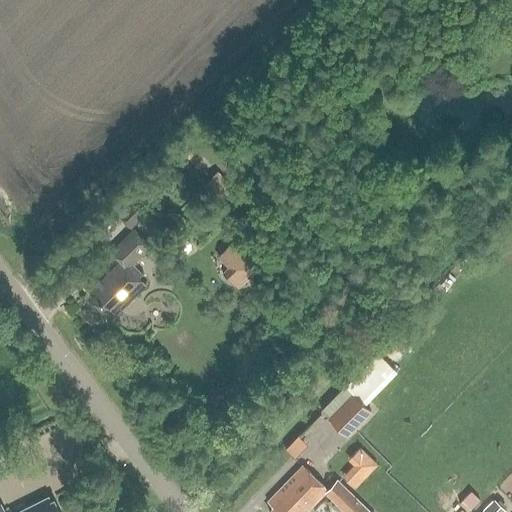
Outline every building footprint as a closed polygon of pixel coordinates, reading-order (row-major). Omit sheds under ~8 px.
[(228,123),(208,142),(229,164),(248,145),(228,123)] [(186,163),(183,167),(201,185),(205,182),(186,163)] [(220,172),(204,187),(220,203),(236,188),(220,172)] [(137,198),(120,215),(133,229),(150,212),(137,198)] [(145,286),(138,278),(143,273),(133,262),(149,247),(133,231),(111,253),(120,263),(92,291),(96,296),(91,300),(105,314),(110,309),(116,315),(145,286)] [(248,257),(233,273),(227,278),(238,289),(259,268),(248,257)] [(378,353),(370,361),(321,411),(349,438),(373,412),(365,404),(397,372),(378,353)] [(355,489),(378,465),(359,447),(348,460),(353,465),(342,477),(355,489)] [(305,511),(327,491),(302,467),(268,503),(273,508),(268,511),(305,511)] [(324,493),(343,511),(370,511),(338,480),(324,493)] [(460,503),(468,511),(469,511),(480,501),(471,492),(460,503)] [(46,501),(25,511),(4,511),(0,504),(0,511),(55,511),(53,505),(49,507),(46,501)] [(496,501),(485,511),(507,511),(496,501)]
